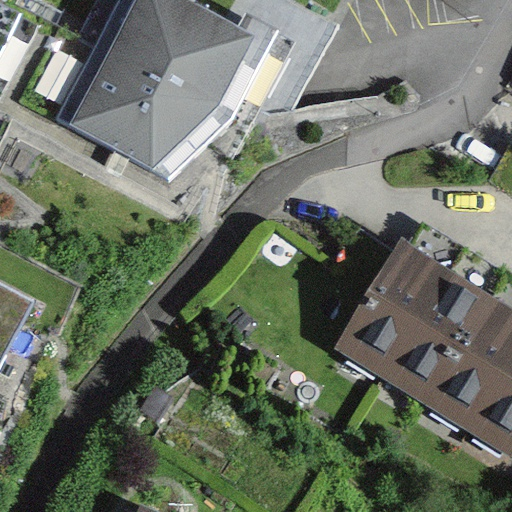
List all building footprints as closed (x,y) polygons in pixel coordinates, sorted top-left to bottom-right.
[(169,2),(80,134),(159,187),(245,133),(282,77),(169,2)] [(0,83),(28,36),(0,19),(0,83)] [(459,272),(416,245),(345,355),(388,383),(459,272)] [(502,299),(459,272),(388,383),(431,410),(502,299)] [(0,378),(36,317),(0,295),(0,378)] [(511,377),(511,305),(502,299),(431,410),(474,437),(511,377)] [(511,377),(474,437),(511,460),(511,377)]
